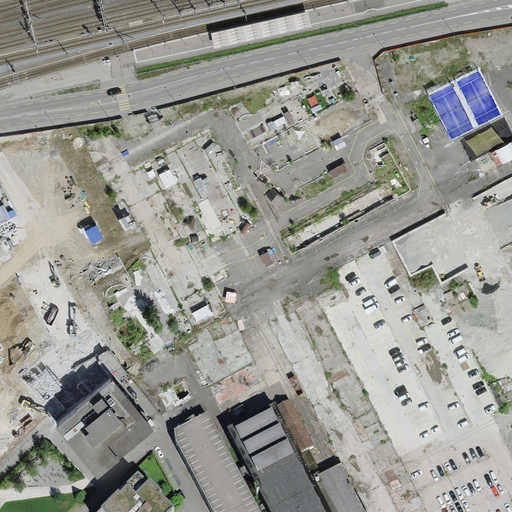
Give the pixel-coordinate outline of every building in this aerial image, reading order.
[(287,14),(211,31),(215,48),(311,26),(308,9),(287,14)] [(114,381),(57,428),(97,479),(153,431),(114,381)] [(257,511),(326,511),(311,482),(273,409),(219,437),(257,511)] [(256,511),(206,416),(173,435),(173,445),(207,511),(256,511)] [(360,511),(338,469),(332,472),(311,482),(326,511),(360,511)] [(140,470),(98,511),(177,511),(180,509),(140,470)]
